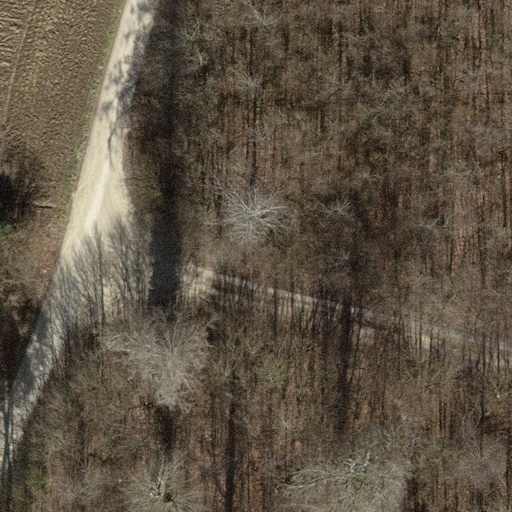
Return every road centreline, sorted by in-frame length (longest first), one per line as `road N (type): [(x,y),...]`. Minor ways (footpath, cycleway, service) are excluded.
road 1 (track): [(61,244),(511,358)]
road 2 (track): [(142,0),(0,431)]
